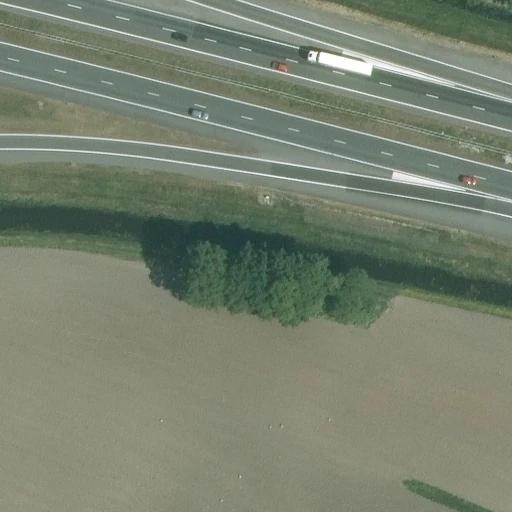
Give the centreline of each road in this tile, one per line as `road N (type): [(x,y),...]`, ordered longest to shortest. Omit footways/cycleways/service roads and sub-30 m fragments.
road 1 (motorway): [(0,57),(511,186)]
road 2 (motorway): [(0,144),(98,146),(390,187),(511,195)]
road 3 (motorway): [(511,118),(37,0)]
road 4 (motorway): [(511,111),(344,42),(208,0)]
